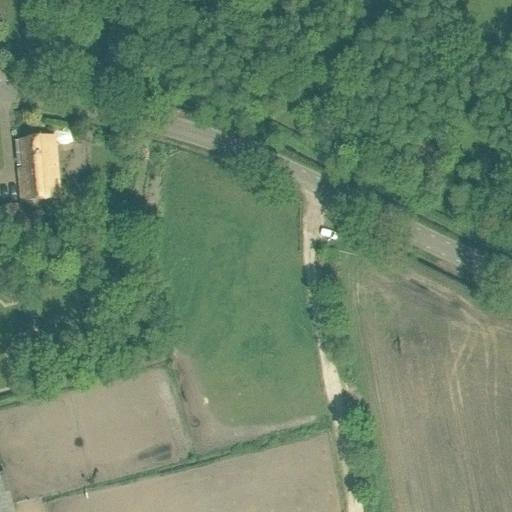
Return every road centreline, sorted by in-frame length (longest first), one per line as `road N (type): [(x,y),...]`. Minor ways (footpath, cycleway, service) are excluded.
road 1 (tertiary): [(511,275),(229,147),(90,106),(0,91)]
road 2 (unknown): [(304,180),(351,481),(348,511)]
